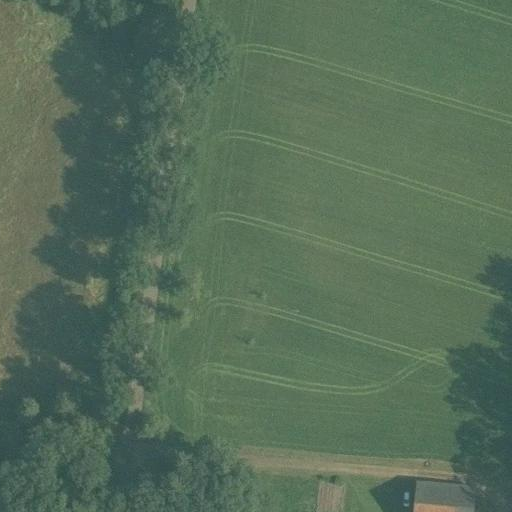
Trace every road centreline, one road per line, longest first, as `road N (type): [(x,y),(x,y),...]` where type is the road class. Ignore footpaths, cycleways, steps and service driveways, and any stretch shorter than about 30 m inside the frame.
road 1 (unclassified): [(121,511),(183,0)]
road 2 (track): [(127,463),(419,478),(511,493)]
